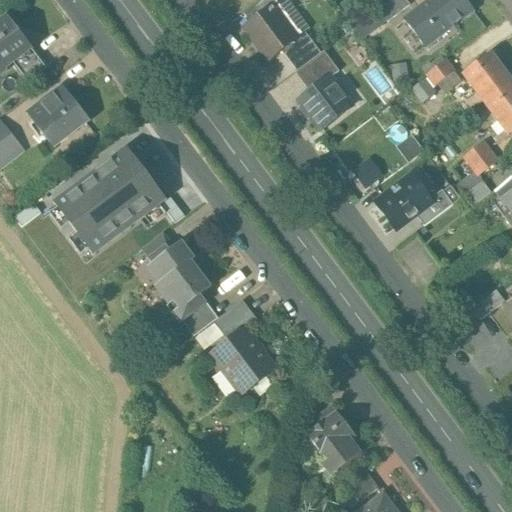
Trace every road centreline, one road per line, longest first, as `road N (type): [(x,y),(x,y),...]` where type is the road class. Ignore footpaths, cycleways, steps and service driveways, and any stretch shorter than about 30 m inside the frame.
road 1 (primary): [(119,0),(503,511)]
road 2 (residential): [(458,511),(74,0)]
road 3 (residential): [(511,424),(195,0)]
